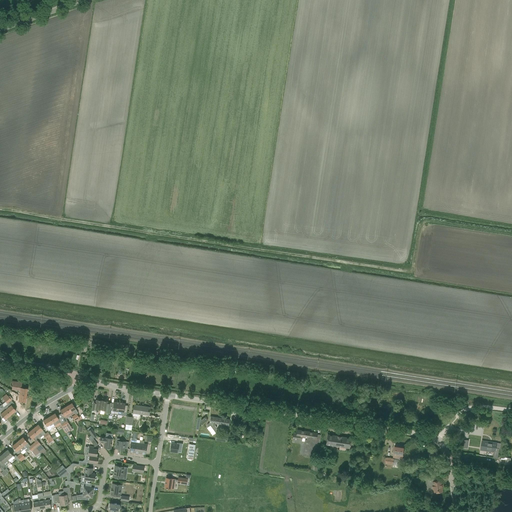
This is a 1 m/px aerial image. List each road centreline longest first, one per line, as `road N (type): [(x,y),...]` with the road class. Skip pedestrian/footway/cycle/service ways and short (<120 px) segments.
road 1 (track): [(0,209),(408,271),(424,221),(511,233)]
road 2 (tertiary): [(437,441),(168,395)]
road 3 (residential): [(76,511),(101,499),(108,459),(157,464)]
